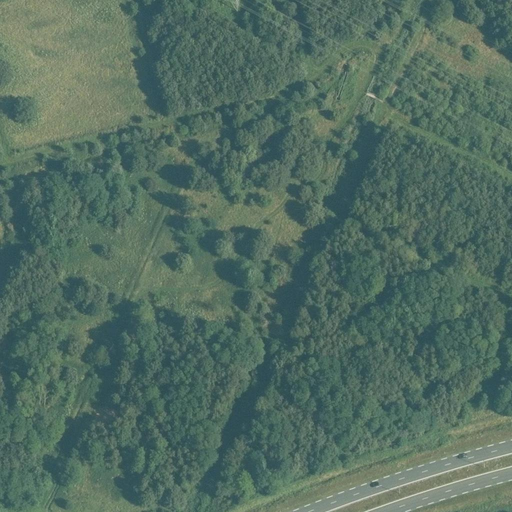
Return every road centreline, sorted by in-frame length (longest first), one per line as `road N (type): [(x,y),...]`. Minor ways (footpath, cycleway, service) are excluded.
road 1 (primary): [(511,447),(312,511)]
road 2 (primary): [(388,511),(511,474)]
